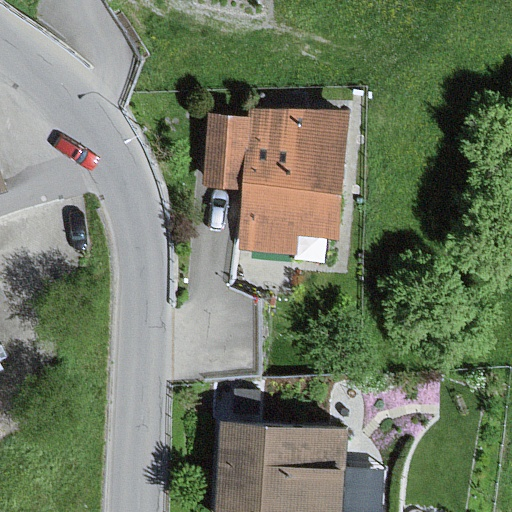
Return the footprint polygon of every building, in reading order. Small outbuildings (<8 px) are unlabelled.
[(355,109),(254,102),(243,249),(300,253),(301,236),(345,239),(355,109)] [(248,115),(209,111),(201,183),(240,187),(248,115)] [(0,150),(0,191),(11,188),(0,150)] [(0,369),(11,365),(0,341),(0,369)] [(352,511),(356,428),(224,422),(219,511),(352,511)]
